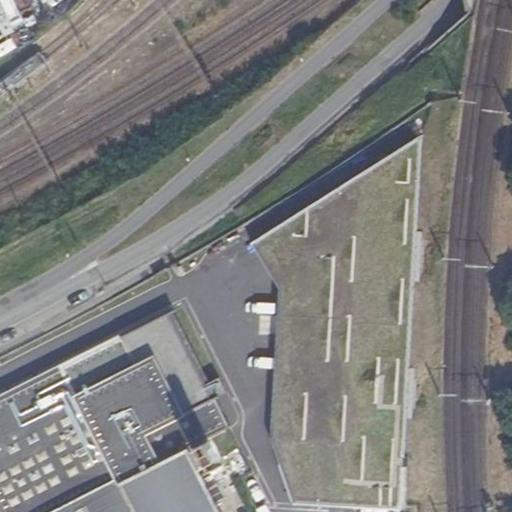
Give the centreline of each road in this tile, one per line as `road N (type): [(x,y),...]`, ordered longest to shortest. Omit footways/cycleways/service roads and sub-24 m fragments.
road 1 (unclassified): [(0,317),(203,212),(451,0)]
road 2 (unclassified): [(388,0),(111,239),(0,310)]
